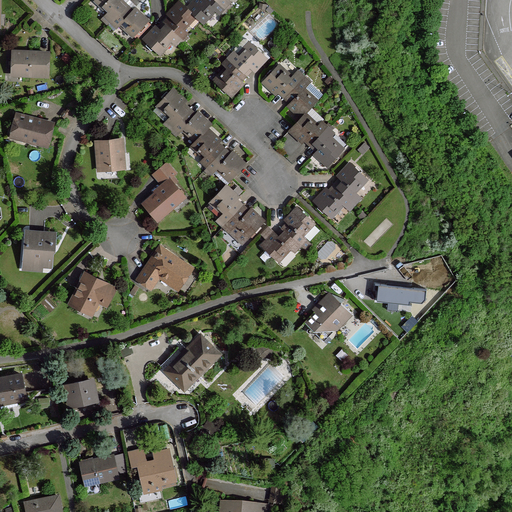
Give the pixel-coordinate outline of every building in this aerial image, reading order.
[(104,15),(111,21),(125,6),(120,1),(120,0),(95,0),(108,12),(104,15)] [(195,0),(188,8),(195,16),(203,23),(215,11),(219,14),(225,7),(216,0),(195,0)] [(166,24),(182,39),(185,35),(187,33),(184,29),(195,16),(188,8),(180,2),(168,15),(169,16),(172,18),(166,24)] [(131,11),(125,6),(111,21),(117,27),(121,24),(134,36),(148,21),(134,8),(133,9),(131,11)] [(102,18),(108,25),(111,21),(104,15),(102,18)] [(117,27),(111,21),(108,25),(114,30),(117,27)] [(158,28),(160,31),(166,24),(164,22),(158,28)] [(166,24),(160,31),(158,28),(157,27),(144,40),(160,55),(172,42),(175,45),(177,44),(182,39),(166,24)] [(235,52),(229,58),(246,73),(251,68),(253,70),(255,71),(267,57),(251,42),(247,39),(243,39),(235,48),(235,52)] [(13,74),(46,75),(47,54),(14,53),(13,74)] [(242,82),(240,80),(246,73),(229,58),(223,65),(226,68),(214,80),(231,96),(243,83),(242,82)] [(278,65),(263,82),(276,94),(278,92),(280,90),(286,95),(301,79),(294,74),(291,77),(278,65)] [(294,74),(301,79),(305,76),(298,69),(294,74)] [(301,79),(307,86),(311,82),(305,76),(301,79)] [(304,89),(307,86),(301,79),(286,95),(292,101),(289,103),(287,105),(302,117),(305,113),(311,107),(317,100),(316,99),(305,90),(304,89)] [(305,90),(316,99),(322,93),(312,84),(305,90)] [(166,121),(173,127),(188,110),(183,105),(185,103),(186,102),(173,89),(158,106),(170,117),(166,121)] [(318,126),(321,123),(324,119),(311,107),(305,113),(318,126)] [(188,110),(195,116),(197,114),(190,108),(188,110)] [(197,114),(195,116),(188,110),(173,127),(179,133),(183,129),(195,141),(207,128),(211,124),(198,113),(197,114)] [(312,144),(327,128),(321,123),(318,126),(305,113),(302,117),(294,125),(290,130),(303,143),(304,141),(306,139),(312,144)] [(12,136),(30,140),(29,142),(47,146),(52,124),(17,115),(12,136)] [(170,130),(173,127),(166,121),(163,124),(170,130)] [(179,133),(173,127),(170,130),(176,136),(179,133)] [(220,141),(207,128),(195,141),(192,145),(204,157),(201,161),(207,166),(222,150),(217,145),(220,141)] [(318,150),(316,152),(315,154),(328,166),(343,149),(331,137),(334,134),(327,128),(312,144),(318,150)] [(96,142),(99,170),(125,168),(122,139),(96,142)] [(222,150),(225,147),(220,141),(217,145),(222,150)] [(231,153),(225,147),(222,150),(229,156),(231,153)] [(222,150),(207,166),(214,173),(217,169),(230,181),(233,177),(245,164),(232,152),(231,153),(229,156),(222,150)] [(158,219),(184,197),(174,185),(168,179),(172,176),(175,173),(167,164),(154,175),(162,184),(165,187),(156,194),(145,203),(158,219)] [(342,180),(337,186),(353,201),(359,195),(355,192),(367,179),(351,164),(339,177),(340,178),(342,180)] [(178,181),(172,176),(168,179),(174,185),(178,181)] [(162,184),(154,191),(156,194),(165,187),(162,184)] [(219,217),(226,223),(241,207),(235,202),(238,199),(239,198),(226,185),(210,201),(223,213),(219,217)] [(353,201),(337,186),(331,192),(329,189),(328,188),(315,202),(331,217),(343,205),(347,208),(353,201)] [(353,201),(356,204),(362,198),(359,195),(353,201)] [(235,202),(241,207),(247,213),(250,210),(244,204),(238,199),(235,202)] [(350,211),(356,204),(353,201),(347,208),(350,211)] [(247,213),(241,207),(226,223),(232,229),(230,232),(238,239),(245,239),(247,236),(248,237),(264,221),(251,209),(250,210),(247,213)] [(289,224),(284,230),(300,245),(301,245),(306,239),(303,236),(315,223),(297,207),(285,220),(287,222),(289,224)] [(226,223),(219,217),(216,220),(223,226),(229,232),(230,232),(232,229),(226,223)] [(278,236),(276,234),(274,232),(262,245),(279,261),(291,249),(294,251),(300,245),(284,230),(278,236)] [(31,258),(30,269),(39,269),(41,268),(41,265),(50,265),(52,245),(54,243),(54,234),(27,231),(26,245),(28,247),(27,254),(31,258)] [(301,245),(306,250),(312,244),(306,239),(301,245)] [(181,276),(184,278),(191,268),(161,248),(139,279),(151,287),(159,275),(175,286),(181,276)] [(71,302),(91,313),(97,300),(106,304),(113,289),(85,275),(71,302)] [(181,276),(175,286),(178,288),(184,278),(181,276)] [(377,290),(376,300),(401,303),(401,296),(409,297),(409,301),(422,303),(425,299),(426,289),(410,287),(410,290),(402,289),(403,286),(375,283),(374,289),(377,290)] [(315,311),(317,313),(326,304),(332,311),(341,302),(329,291),(312,309),(315,311)] [(351,312),(341,302),(332,311),(326,304),(317,313),(315,311),(305,321),(324,340),(333,330),(333,323),(336,327),(351,312)] [(182,344),(160,366),(181,387),(196,373),(198,375),(220,353),(201,334),(187,348),(182,344)] [(258,357),(270,358),(273,346),(266,345),(261,345),(257,346),(258,357)] [(0,401),(16,399),(16,401),(26,398),(21,374),(0,378),(0,401)] [(66,386),(71,404),(96,398),(91,380),(66,386)] [(16,401),(16,399),(0,401),(0,402),(2,409),(17,406),(16,401)] [(139,464),(146,462),(143,448),(137,450),(129,452),(132,466),(139,464)] [(175,477),(172,467),(168,450),(156,453),(157,460),(146,462),(139,464),(141,472),(143,481),(140,482),(143,491),(161,486),(160,482),(175,479),(175,477)] [(82,464),(86,483),(98,480),(117,476),(113,455),(93,459),(93,461),(82,464)] [(272,494),(271,500),(282,501),(284,487),(273,486),(272,494)] [(60,511),(56,496),(18,505),(19,511),(60,511)] [(270,511),(272,504),(225,500),(223,511),(270,511)]
